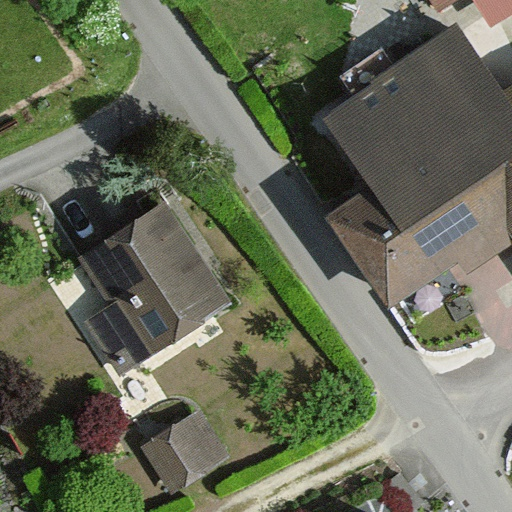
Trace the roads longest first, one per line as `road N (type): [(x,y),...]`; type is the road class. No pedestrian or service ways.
road 1 (residential): [(486,511),(108,0)]
road 2 (track): [(425,430),(247,511)]
